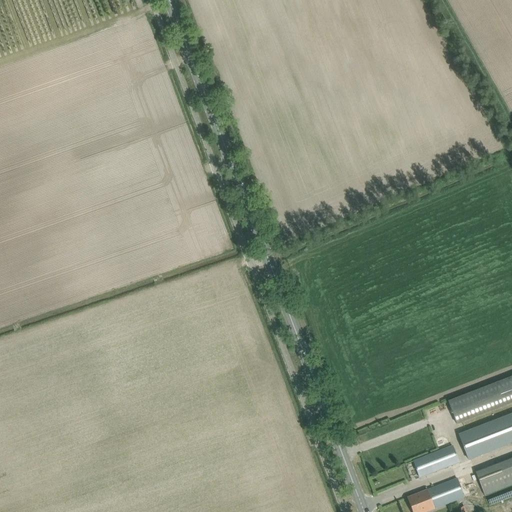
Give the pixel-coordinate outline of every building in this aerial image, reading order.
[(511,376),(496,382),(448,401),(457,424),(505,406),(511,402),(511,376)] [(511,413),(460,434),(470,458),(511,441),(511,413)] [(452,446),(422,457),(413,461),(420,478),(459,463),(452,446)] [(511,457),(475,471),(485,495),(511,484),(511,457)] [(457,479),(417,494),(407,497),(412,511),(426,511),(464,497),(457,479)]
